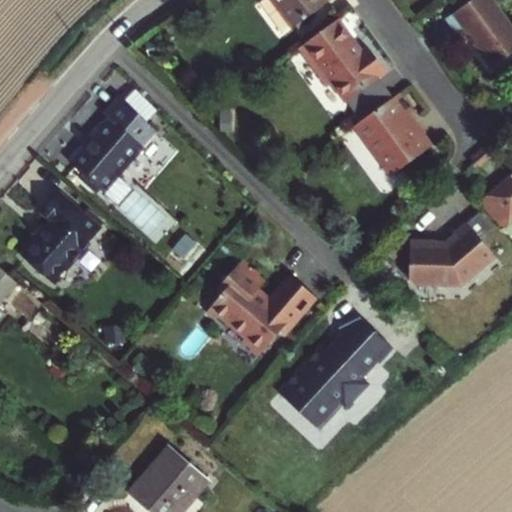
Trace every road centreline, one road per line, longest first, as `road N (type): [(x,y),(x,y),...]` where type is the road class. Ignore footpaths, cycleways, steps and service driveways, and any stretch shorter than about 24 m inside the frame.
road 1 (tertiary): [(0,165),(152,0)]
road 2 (residential): [(372,0),(472,136)]
